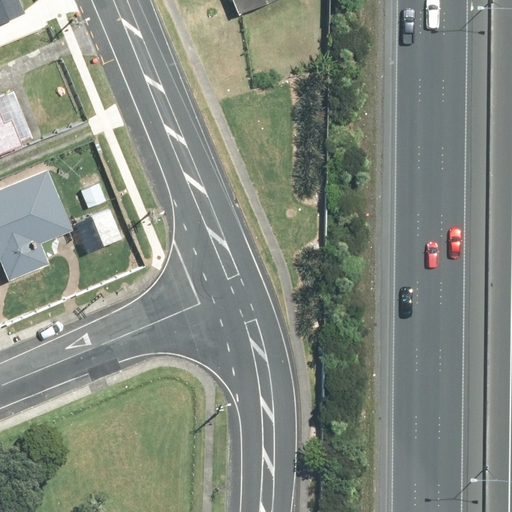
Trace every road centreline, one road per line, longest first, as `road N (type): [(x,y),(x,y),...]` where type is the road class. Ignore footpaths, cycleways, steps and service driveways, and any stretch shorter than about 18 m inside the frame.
road 1 (motorway): [(420,511),(424,0)]
road 2 (residential): [(118,0),(238,289)]
road 3 (residential): [(0,386),(238,289)]
road 4 (residential): [(238,289),(265,376),(266,511)]
